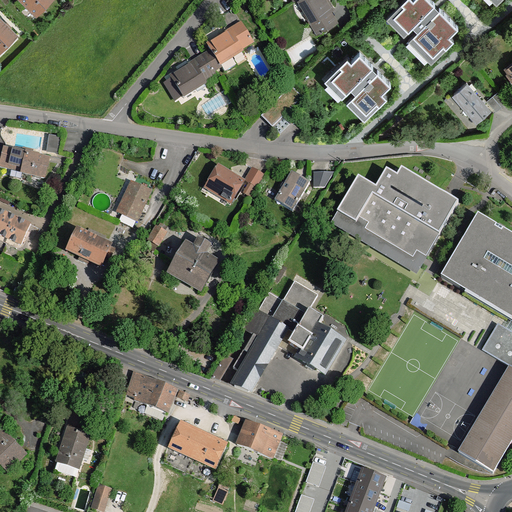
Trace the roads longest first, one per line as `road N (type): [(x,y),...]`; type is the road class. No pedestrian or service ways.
road 1 (tertiary): [(439,481),(0,304)]
road 2 (residential): [(109,127),(344,152)]
road 3 (residential): [(344,152),(511,7)]
road 4 (residential): [(344,152),(446,147),(483,161),(511,187)]
road 5 (residential): [(109,127),(215,0)]
